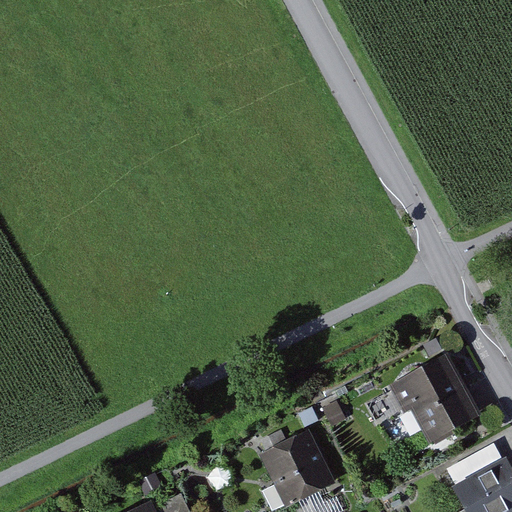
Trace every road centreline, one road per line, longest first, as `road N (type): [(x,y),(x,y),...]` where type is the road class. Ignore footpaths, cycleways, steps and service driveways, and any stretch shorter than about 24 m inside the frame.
road 1 (track): [(511,230),(0,483)]
road 2 (residential): [(302,0),(511,394)]
